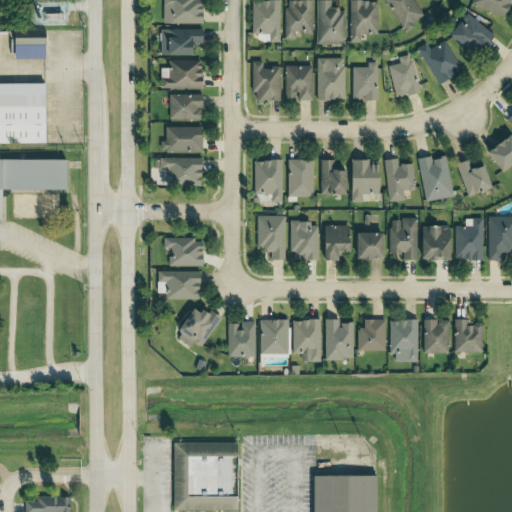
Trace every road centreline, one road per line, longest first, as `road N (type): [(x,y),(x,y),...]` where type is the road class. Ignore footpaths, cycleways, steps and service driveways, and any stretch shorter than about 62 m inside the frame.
road 1 (tertiary): [(92,0),(93,511)]
road 2 (tertiary): [(126,511),(126,0)]
road 3 (residential): [(511,56),(489,85),(418,122),(231,133)]
road 4 (residential): [(230,0),(235,283)]
road 5 (residential): [(235,283),(272,290),(511,287)]
road 6 (residential): [(4,511),(11,483),(126,477)]
road 7 (residential): [(93,214),(229,212)]
